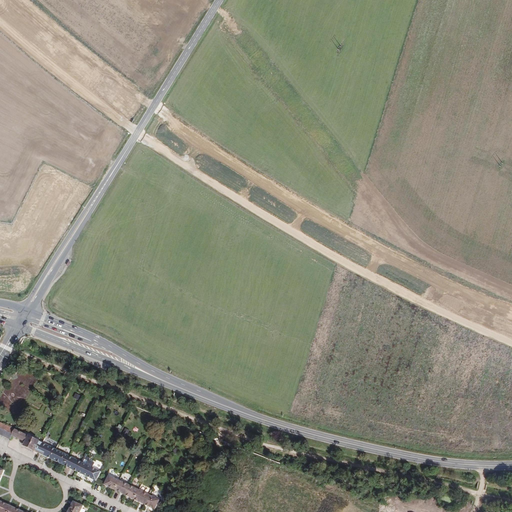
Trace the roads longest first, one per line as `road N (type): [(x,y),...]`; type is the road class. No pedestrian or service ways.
road 1 (primary): [(511,465),(427,460),(344,442),(140,370)]
road 2 (secondary): [(94,201),(219,0)]
road 3 (primary): [(18,324),(140,370)]
road 4 (secondary): [(94,201),(27,308)]
road 5 (secondary): [(27,308),(94,201)]
